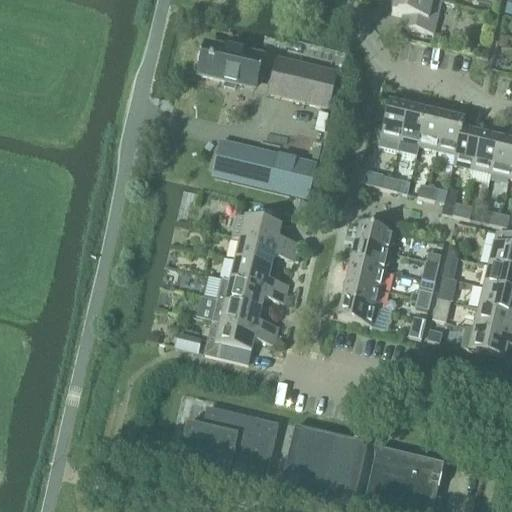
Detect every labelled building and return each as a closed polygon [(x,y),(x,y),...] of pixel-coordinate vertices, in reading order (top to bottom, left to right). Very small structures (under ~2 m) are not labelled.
[(399,31),(432,39),(440,5),(417,0),(376,0),(394,4),(391,16),(402,19),(399,31)] [(253,92),(260,61),(205,49),(203,57),(200,57),(198,62),(197,65),(197,70),(200,71),(198,80),(253,92)] [(327,111),(335,78),(275,65),(268,97),(327,111)] [(388,106),(380,142),(400,147),(408,111),(388,106)] [(408,111),(400,147),(419,151),(427,115),(408,111)] [(427,115),(419,151),(436,156),(445,120),(427,115)] [(461,134),(462,134),(464,124),(445,120),(436,156),(454,160),(455,160),(461,134)] [(455,160),(454,160),(452,169),(472,174),(481,139),(462,134),(461,134),(455,160)] [(481,139),(472,174),(491,178),(499,143),(481,139)] [(511,146),(499,143),(491,178),(510,183),(511,174),(511,146)] [(307,202),(315,168),(220,145),(212,180),(307,202)] [(388,195),(391,183),(382,181),(379,193),(388,195)] [(391,183),(388,195),(395,197),(398,185),(391,183)] [(425,204),(428,192),(420,190),(417,202),(425,204)] [(428,192),(425,204),(433,206),(436,194),(428,192)] [(451,220),(455,221),(461,223),(464,210),(454,208),(451,220)] [(464,210),(461,223),(468,224),(471,212),(464,210)] [(498,232),(501,219),(492,217),(489,230),(498,232)] [(280,230),(236,219),(231,242),(239,243),(239,244),(294,257),(297,247),(277,242),(280,230)] [(501,219),(498,232),(506,233),(509,221),(501,219)] [(394,238),(359,230),(354,250),(390,258),(394,238)] [(511,240),(496,237),(488,271),(511,276),(511,240)] [(234,264),(270,273),(273,261),(292,266),(294,257),(239,244),(234,264)] [(350,268),(351,269),(385,276),(390,258),(354,250),(350,268)] [(426,266),(438,269),(440,260),(428,257),(426,266)] [(446,261),(444,271),(455,274),(457,264),(446,261)] [(270,273),(234,264),(230,284),(229,285),(285,299),(287,289),(267,284),(270,273)] [(438,269),(426,266),(424,274),(436,277),(438,269)] [(345,287),(351,289),(381,295),(385,276),(351,269),(350,268),(345,287)] [(483,292),(511,298),(511,276),(488,271),(483,292)] [(230,284),(222,283),(217,305),(260,315),(263,303),(283,308),(285,299),(229,285),(230,284)] [(341,305),(351,308),(376,314),(381,295),(351,289),(345,287),(341,305)] [(478,313),(511,320),(511,298),(483,292),(478,313)] [(417,304),(429,306),(431,297),(419,295),(417,304)] [(429,306),(417,304),(415,312),(427,315),(429,306)] [(212,325),(275,340),(277,331),(257,326),(260,315),(217,305),(212,325)] [(351,308),(341,305),(336,324),(372,332),(376,314),(351,308)] [(473,334),(511,342),(511,332),(511,327),(511,320),(478,313),(473,334)] [(424,341),(443,344),(445,332),(433,330),(435,322),(427,321),(424,341)] [(247,369),(250,357),(253,345),(273,350),(275,340),(212,325),(204,359),(247,369)] [(408,341),(420,344),(422,335),(410,332),(408,341)] [(460,353),(504,363),(507,351),(511,352),(511,342),(473,334),(472,335),(465,333),(460,353)] [(278,430),(206,413),(202,432),(186,428),(174,479),(226,491),(228,482),(235,484),(236,479),(245,481),(244,486),(264,490),(278,430)] [(351,511),(367,448),(294,431),(277,503),(300,509),(299,510),(308,511),(309,508),(319,510),(318,511),(351,511)] [(434,502),(442,469),(375,453),(361,511),(437,511),(439,503),(434,502)]
